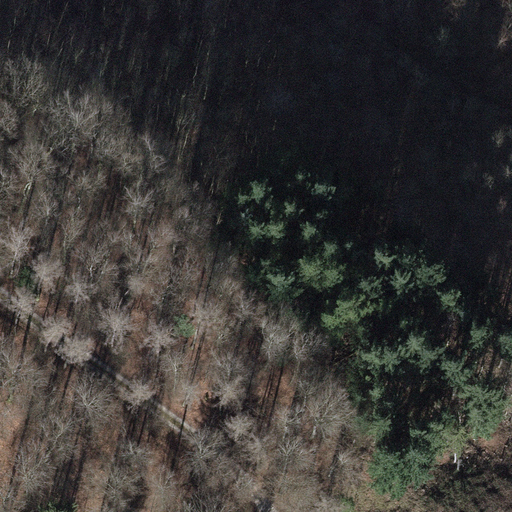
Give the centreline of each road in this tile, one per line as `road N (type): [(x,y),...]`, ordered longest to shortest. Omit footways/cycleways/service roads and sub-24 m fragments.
road 1 (track): [(260,511),(222,462),(0,289)]
road 2 (track): [(318,0),(511,115)]
